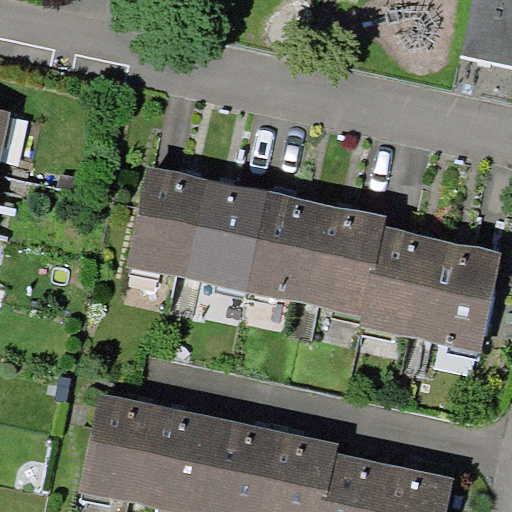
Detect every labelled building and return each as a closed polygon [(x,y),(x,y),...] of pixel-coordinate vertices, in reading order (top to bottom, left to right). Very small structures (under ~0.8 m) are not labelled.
[(511,0),(468,0),(455,63),(511,74),(511,0)] [(201,200),(142,187),(124,271),(184,283),(201,200)] [(261,212),(201,200),(184,283),(243,296),(261,212)] [(321,225),(261,212),(243,296),(303,308),(321,225)] [(381,238),(321,225),(303,308),(363,321),(379,247),(381,238)] [(439,260),(379,247),(363,321),(361,331),(421,343),(439,260)] [(498,273),(439,260),(421,343),(481,356),(498,273)] [(153,426),(93,413),(75,497),(135,509),(153,426)] [(196,511),(213,438),(153,426),(135,509),(148,511),(196,511)] [(259,511),(272,451),(213,438),(196,511),(259,511)] [(332,464),(272,451),(259,511),(321,511),(330,473),(332,464)] [(384,511),(390,486),(330,473),(321,511),(384,511)] [(446,511),(450,499),(390,486),(384,511),(446,511)]
